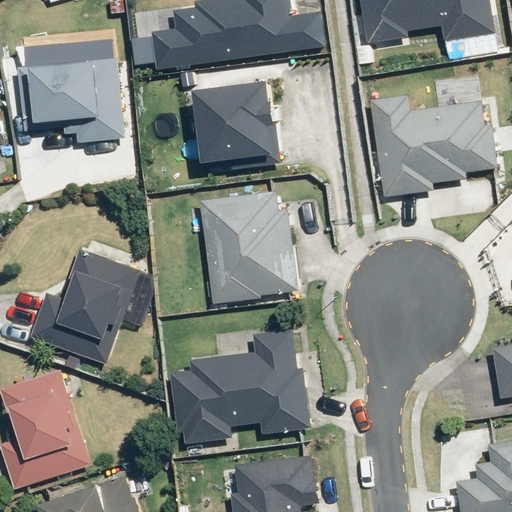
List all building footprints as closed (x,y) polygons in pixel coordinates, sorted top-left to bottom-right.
[(158,27),(162,61),(330,38),(326,9),(300,12),(298,0),(200,0),(201,5),(181,7),(183,24),(158,27)] [(417,37),(417,32),(452,26),(454,38),(501,31),(497,0),(370,0),(375,41),(417,37)] [(35,131),(80,126),(82,144),(136,137),(133,118),(125,52),(26,64),(35,131)] [(215,83),(221,157),(290,151),(284,77),(215,83)] [(491,99),(437,105),(436,90),(387,96),(398,194),(445,188),(444,177),(499,171),(491,99)] [(3,94),(0,94),(0,145),(12,144),(3,94)] [(290,191),(212,197),(221,303),(298,297),(297,287),(304,287),(298,206),(291,207),(290,191)] [(86,247),(70,294),(54,288),(38,338),(54,343),(116,364),(147,268),(86,247)] [(185,429),(193,428),(195,440),(238,435),(237,427),(266,424),(267,433),(315,427),(304,328),(253,334),(255,351),(188,358),(189,368),(179,369),(185,429)] [(510,406),(511,405),(511,343),(500,345),(510,406)] [(7,441),(22,488),(100,463),(85,417),(70,368),(6,387),(22,437),(7,441)] [(511,511),(511,442),(488,447),(493,475),(464,480),(469,511),(511,511)] [(322,511),(319,455),(246,460),(248,490),(240,491),(241,511),(322,511)] [(147,511),(134,474),(48,504),(50,511),(147,511)]
